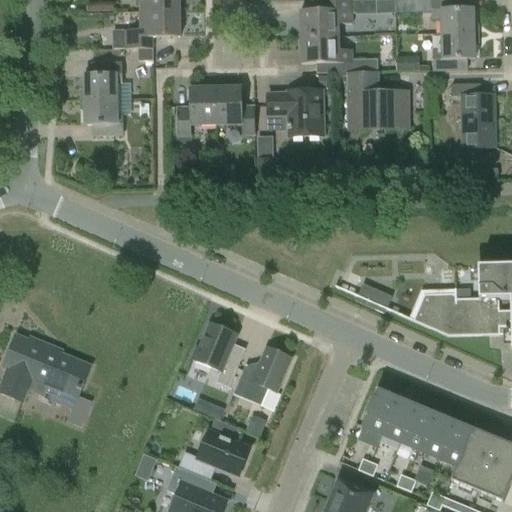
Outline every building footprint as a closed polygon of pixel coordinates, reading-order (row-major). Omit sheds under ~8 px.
[(138,0),(139,15),(179,14),(179,0),(138,0)] [(440,37),(474,36),(473,11),(465,11),(464,0),(431,1),(432,21),(440,21),(440,37)] [(299,14),(299,41),(338,40),(338,27),(353,26),(353,15),(376,15),(375,2),(363,2),(346,3),(310,3),(310,13),(299,14)] [(87,14),(112,14),(112,5),(87,5),(87,14)] [(122,34),(112,34),(113,52),(122,51),(138,51),(152,51),(152,39),(180,39),(179,14),(139,15),(140,33),(122,33),(122,34)] [(466,61),(474,61),(474,36),(440,37),(440,52),(432,52),(432,73),(466,72),(466,61)] [(316,75),(346,75),(377,75),(377,61),(353,61),(352,53),(338,53),(338,40),(299,41),(300,65),(316,65),(316,75)] [(138,63),(152,62),(152,51),(138,51),(138,63)] [(82,77),(83,102),(117,101),(116,86),(121,86),(121,65),(91,66),(91,77),(82,77)] [(408,131),(407,93),(377,94),(377,75),(346,75),(348,133),(408,131)] [(330,90),(329,76),(318,77),(319,90),(330,90)] [(480,97),(480,85),(450,86),(450,98),(460,99),(461,150),(494,149),(493,97),(480,97)] [(242,89),(215,90),(215,128),(241,127),(241,138),(255,138),(254,108),(242,107),(242,89)] [(176,140),(191,139),(190,128),(215,128),(215,90),(188,90),(188,109),(176,109),(176,140)] [(322,92),(286,93),(286,95),(266,95),(266,118),(266,133),(286,133),(286,139),(323,138),(322,92)] [(122,117),(117,117),(117,101),(83,102),(83,126),(92,126),(92,138),(122,137),(122,117)] [(275,181),(274,160),(256,161),(257,182),(275,181)] [(424,297),(413,323),(448,338),(488,337),(500,337),(499,329),(511,328),(511,350),(511,349),(511,268),(478,269),(479,300),(456,301),(456,291),(454,291),(455,296),(424,297)] [(362,286),(357,299),(355,303),(384,315),(392,298),(362,286)] [(237,336),(210,325),(200,349),(197,347),(191,361),(220,373),(215,384),(229,390),(239,367),(226,362),(237,336)] [(6,371),(0,387),(0,394),(22,404),(27,392),(40,397),(43,390),(44,387),(75,400),(77,400),(78,398),(90,369),(52,353),(53,350),(28,339),(27,343),(15,338),(2,369),(6,371)] [(291,360),(265,349),(255,373),(245,369),(246,367),(245,367),(232,397),(260,408),(267,391),(276,395),(291,360)] [(362,429),(381,437),(397,400),(377,391),(360,432),(361,432),(362,429)] [(397,400),(381,437),(400,445),(416,408),(397,400)] [(400,445),(419,453),(435,416),(416,408),(400,445)] [(435,416),(419,453),(438,461),(454,424),(435,416)] [(438,461),(456,469),(472,431),(454,424),(438,461)] [(503,504),(511,481),(511,447),(472,431),(456,469),(451,483),(503,504)] [(184,454),(178,468),(204,478),(209,466),(237,478),(249,450),(209,434),(198,460),(184,454)] [(135,477),(148,481),(155,459),(141,455),(135,477)] [(366,475),(370,464),(363,461),(359,472),(366,475)] [(378,467),(370,464),(366,475),(373,478),(378,467)] [(174,469),(165,492),(175,497),(169,511),(222,511),(226,503),(206,495),(210,484),(174,469)] [(404,490),(409,480),(401,477),(397,487),(404,490)] [(332,489),(326,503),(347,511),(366,511),(374,495),(339,480),(335,490),(332,489)] [(416,483),(409,480),(404,490),(411,494),(416,483)] [(438,511),(441,507),(444,499),(431,494),(428,501),(426,507),(437,511),(438,511)] [(441,507),(453,511),(469,511),(470,510),(444,499),(441,507)] [(347,511),(326,503),(322,511),(347,511)]
